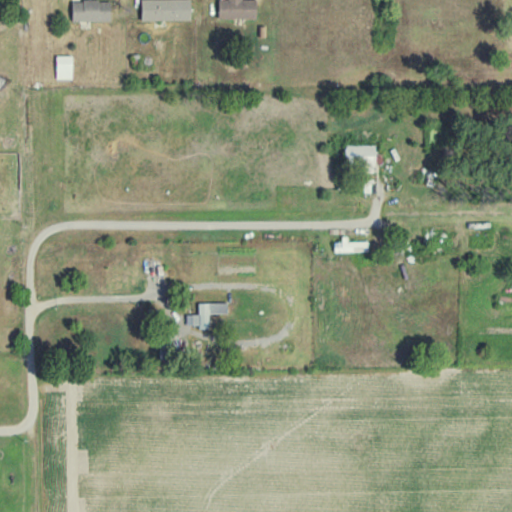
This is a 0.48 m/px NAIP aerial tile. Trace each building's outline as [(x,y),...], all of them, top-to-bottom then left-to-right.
[(71,22),(110,21),(110,0),(71,1),(71,22)] [(140,0),(141,21),(190,20),(189,0),(140,0)] [(255,19),(255,0),(217,0),(217,19),(255,19)] [(71,79),(71,56),(55,56),(55,79),(71,79)] [(374,145),(344,146),(345,167),(374,166),(374,145)] [(226,303),(197,303),(198,314),(185,315),(185,326),(199,326),(199,329),(208,329),(208,314),(226,314),(226,303)]
